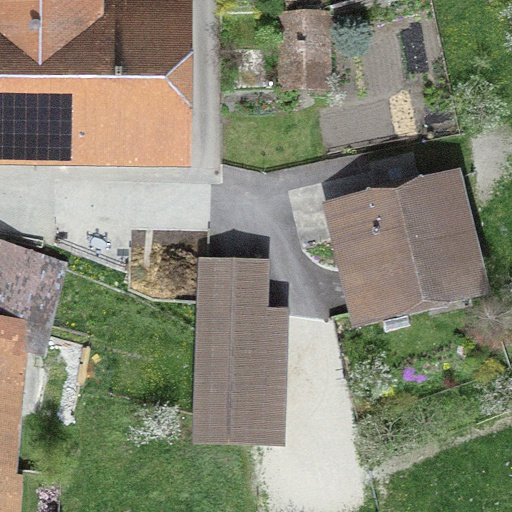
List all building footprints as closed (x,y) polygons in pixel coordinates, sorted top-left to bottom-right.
[(0,0),(0,143),(170,146),(171,29),(96,28),(96,0),(0,0)] [(281,14),(281,92),(325,92),(325,14),(281,14)] [(369,267),(379,310),(465,289),(442,191),(355,212),(359,226),(344,229),(354,270),(369,267)] [(0,511),(11,511),(14,483),(0,482),(0,340),(48,323),(63,264),(0,246),(0,511)] [(207,266),(202,443),(264,445),(268,316),(260,316),(261,268),(207,266)]
